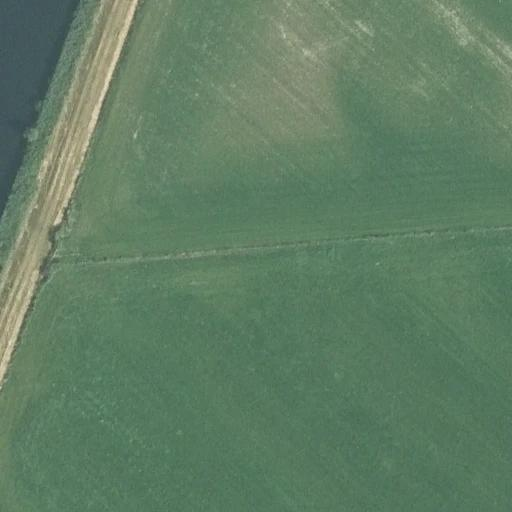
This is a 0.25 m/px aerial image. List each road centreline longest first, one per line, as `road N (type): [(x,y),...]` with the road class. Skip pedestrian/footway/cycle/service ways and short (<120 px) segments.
road 1 (track): [(31,253),(511,218)]
road 2 (track): [(123,0),(0,338)]
